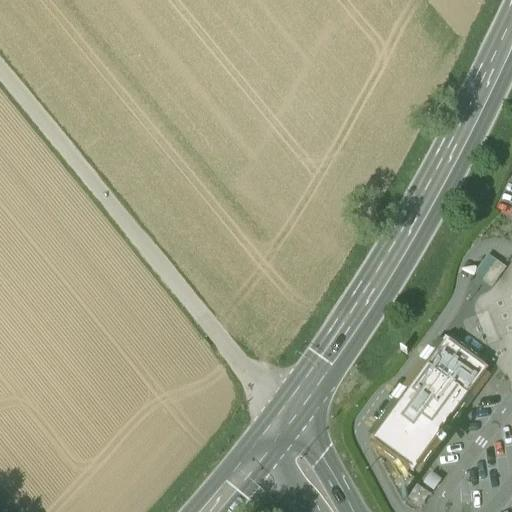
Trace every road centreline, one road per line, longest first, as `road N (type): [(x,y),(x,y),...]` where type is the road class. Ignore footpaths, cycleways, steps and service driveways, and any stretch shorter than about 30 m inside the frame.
road 1 (track): [(0,72),(283,426)]
road 2 (secondary): [(511,38),(372,290),(283,426)]
